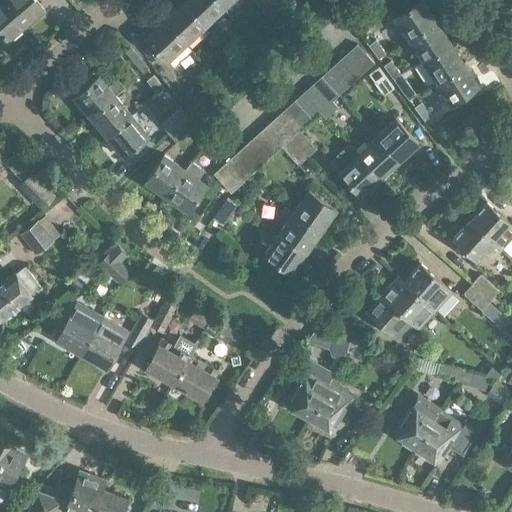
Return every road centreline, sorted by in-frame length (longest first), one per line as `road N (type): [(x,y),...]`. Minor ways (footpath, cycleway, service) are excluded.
road 1 (residential): [(218,462),(238,399),(293,325),(511,124)]
road 2 (residential): [(218,462),(122,436),(0,379)]
road 3 (residential): [(437,511),(218,462)]
road 4 (residential): [(236,124),(366,0)]
road 5 (residential): [(0,109),(121,0)]
